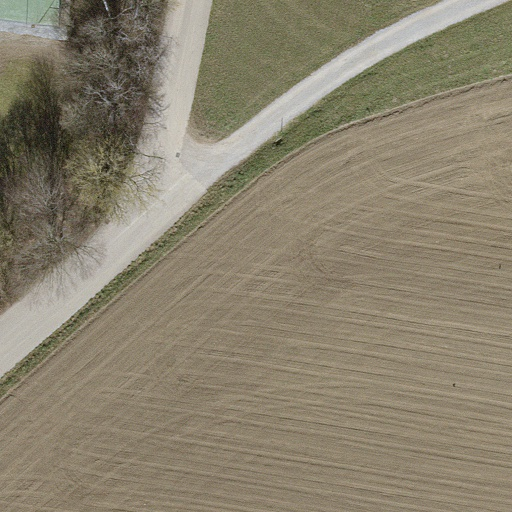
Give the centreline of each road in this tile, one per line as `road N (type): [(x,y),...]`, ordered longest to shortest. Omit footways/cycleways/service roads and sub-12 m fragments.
road 1 (residential): [(0,355),(143,231),(189,0)]
road 2 (track): [(143,231),(348,61),(494,0)]
